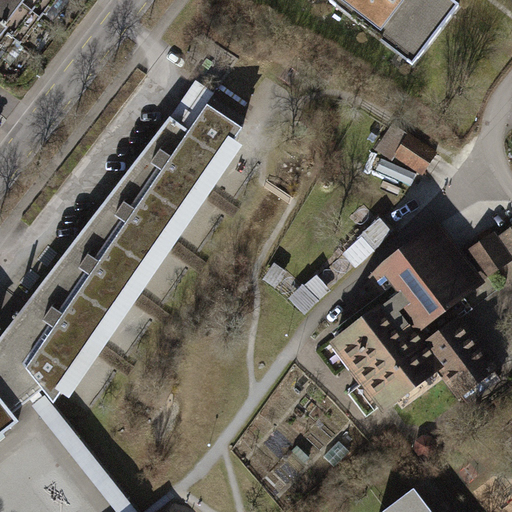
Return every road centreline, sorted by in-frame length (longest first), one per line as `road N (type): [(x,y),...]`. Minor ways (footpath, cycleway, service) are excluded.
road 1 (track): [(469,172),(356,268),(187,487)]
road 2 (residential): [(137,0),(0,180)]
road 3 (residential): [(511,72),(491,97),(469,172),(511,219)]
